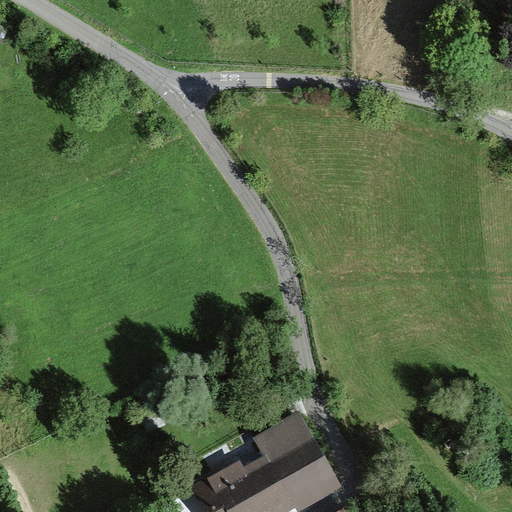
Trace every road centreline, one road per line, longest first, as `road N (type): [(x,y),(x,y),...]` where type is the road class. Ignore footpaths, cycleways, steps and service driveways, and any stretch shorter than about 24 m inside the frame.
road 1 (unclassified): [(179,98),(261,214),(291,281),(310,386),(379,511)]
road 2 (unclassified): [(511,133),(381,86),(232,78),(179,98)]
road 3 (unclassified): [(33,0),(113,46),(179,98)]
